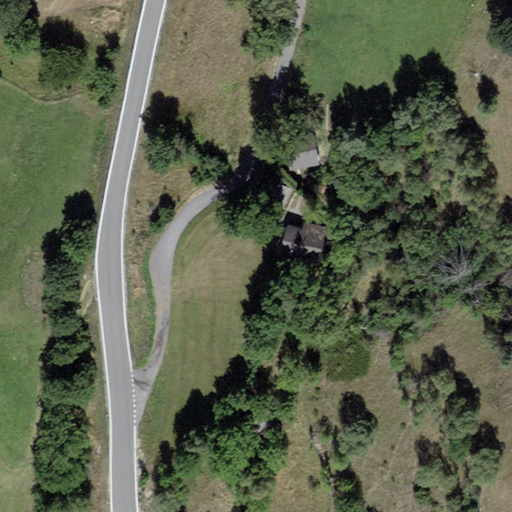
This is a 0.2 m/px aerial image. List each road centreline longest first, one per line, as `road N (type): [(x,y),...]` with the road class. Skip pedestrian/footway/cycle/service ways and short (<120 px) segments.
road 1 (unclassified): [(120,422),(158,370),(174,242),(255,168),(302,0)]
road 2 (tertiary): [(160,0),(117,214),(111,283),(120,422)]
